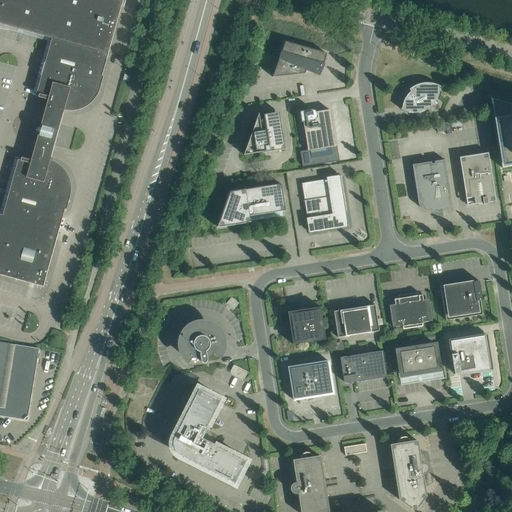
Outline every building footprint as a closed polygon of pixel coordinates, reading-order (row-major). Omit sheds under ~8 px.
[(38,97),(48,100),(65,105),(70,105),(74,105),(79,104),(83,102),(87,99),(90,95),(92,91),(94,87),(98,75),(102,76),(122,0),(0,0),(0,24),(52,38),(36,94),(39,95),(38,97)] [(305,74),(306,69),(318,74),(322,65),(323,66),(326,54),(285,42),(281,54),(282,54),(281,58),(279,57),(272,77),(305,74)] [(439,91),(439,87),(440,87),(436,85),(431,83),(426,83),(421,84),(416,85),(417,88),(413,90),(409,93),(406,96),(404,100),(402,105),(401,109),(400,109),(405,111),(409,113),(413,113),(418,113),(422,112),(427,110),(430,107),(434,104),(436,100),(438,96),(439,91)] [(511,106),(511,105),(490,99),(501,168),(511,166),(511,106)] [(62,118),(65,105),(48,100),(44,113),(40,128),(38,127),(36,128),(36,130),(36,132),(38,133),(35,147),(31,160),(48,165),(52,152),(62,118)] [(329,110),(316,112),(315,111),(314,111),(313,110),(312,110),(310,110),(299,112),(301,122),(303,122),(307,151),(335,147),(329,110)] [(284,149),(278,112),(264,115),(264,119),(259,120),(258,113),(243,155),(261,152),(261,153),(284,149)] [(437,132),(446,131),(445,122),(436,124),(437,132)] [(466,199),(467,205),(483,203),(483,204),(487,204),(487,203),(495,202),(488,153),(459,158),(466,199)] [(60,208),(64,196),(64,195),(64,194),(64,193),(65,193),(65,192),(65,191),(65,190),(65,189),(65,188),(65,187),(65,186),(65,185),(64,185),(64,184),(64,183),(64,182),(64,181),(63,181),(63,180),(63,179),(62,178),(62,177),(61,176),(61,175),(60,175),(60,174),(59,173),(59,172),(58,172),(58,171),(57,171),(57,170),(56,170),(55,169),(54,169),(54,168),(53,168),(53,167),(52,167),(51,167),(51,166),(50,166),(49,166),(49,165),(48,165),(31,160),(21,158),(20,160),(18,160),(2,215),(0,214),(0,275),(43,287),(65,209),(60,208)] [(412,159),(413,165),(415,177),(414,178),(418,203),(419,205),(420,207),(421,209),(423,210),(426,211),(436,212),(437,210),(442,209),(442,211),(452,209),(444,160),(434,162),(434,163),(431,164),(431,162),(414,165),(413,159),(412,159)] [(339,177),(340,177),(341,177),(341,176),(326,178),(326,179),(301,183),(304,201),(303,201),(304,201),(307,218),(306,218),(308,232),(336,228),(335,225),(344,224),(343,213),(346,212),(345,212),(343,204),(344,203),(343,203),(342,195),(343,195),(343,194),(342,194),(341,186),(341,185),(339,177)] [(229,192),(220,219),(217,227),(236,224),(236,225),(250,223),(250,221),(249,216),(285,211),(280,184),(239,191),(239,190),(229,192)] [(467,282),(440,286),(445,321),(482,315),(480,301),(482,300),(479,281),(473,282),(473,283),(468,284),(467,282)] [(394,299),(395,305),(389,306),(392,327),(402,326),(403,329),(423,326),(422,323),(432,321),(428,299),(423,300),(422,295),(418,296),(417,293),(398,296),(398,299),(394,299)] [(375,305),(357,308),(357,310),(351,311),(351,309),(333,311),(337,338),(379,331),(375,305)] [(287,312),(289,324),(293,345),(325,340),(320,307),(307,309),(306,306),(300,307),(301,310),(287,312)] [(220,337),(219,335),(214,329),(214,328),(213,327),(212,327),(204,324),(205,324),(203,324),(194,325),(192,326),(186,331),(185,331),(184,333),(185,333),(181,341),(181,343),(183,351),(182,351),(183,353),(189,360),(188,360),(190,361),(192,357),(194,358),(195,359),(197,359),(199,360),(200,360),(201,361),(202,363),(203,363),(205,363),(206,362),(207,360),(207,359),(208,358),(210,357),(211,356),(212,355),(213,354),(217,357),(218,355),(214,353),(215,351),(216,348),(217,347),(221,347),(222,345),(221,345),(220,337)] [(451,354),(451,355),(453,369),(454,374),(460,374),(460,373),(473,371),(474,372),(492,369),(486,335),(449,341),(451,354)] [(0,342),(0,415),(27,420),(38,349),(0,342)] [(442,371),(437,342),(394,349),(399,378),(418,375),(418,377),(423,376),(422,374),(442,371)] [(340,357),(344,381),(344,382),(345,383),(347,383),(348,383),(349,381),(349,380),(353,379),(353,382),(387,377),(382,351),(340,357)] [(333,394),(332,383),(328,361),(288,367),(293,401),(333,394)] [(243,381),(248,372),(233,365),(230,371),(235,373),(234,376),(243,381)] [(202,438),(208,425),(207,425),(219,400),(198,389),(174,438),(173,441),(172,444),(173,448),(174,451),(176,453),(179,455),(234,483),(245,462),(214,446),(215,445),(202,438)] [(417,441),(410,442),(409,440),(408,438),(406,437),(404,437),(402,437),(400,438),(398,440),(398,442),(398,444),(390,445),(394,468),(395,468),(395,467),(397,467),(399,477),(397,477),(395,477),(399,500),(412,510),(416,509),(426,496),(422,473),(425,473),(427,471),(428,467),(426,464),(423,463),(421,464),(417,441)] [(365,444),(364,444),(344,447),(343,447),(344,448),(345,456),(366,452),(365,445),(365,444)] [(320,456),(313,457),(312,455),(310,454),(309,453),(306,452),(304,453),(302,454),(301,455),(300,457),(300,459),(293,461),(297,483),(294,484),(292,486),(291,489),(292,492),(296,493),(298,493),(301,511),(327,511),(328,511),(325,488),(323,488),(323,489),(321,489),(320,479),(322,479),(322,480),(323,479),(320,456)]
